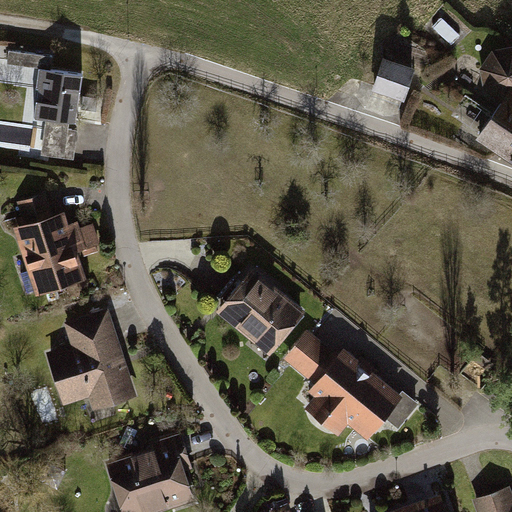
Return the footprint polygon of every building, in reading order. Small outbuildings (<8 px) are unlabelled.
[(8,59),(20,61),(22,51),(9,49),(8,59)] [(489,88),(501,96),(502,93),(509,92),(511,94),(511,50),(496,53),(486,69),(489,88)] [(413,68),(385,59),(375,89),(404,98),(413,68)] [(39,88),(35,116),(47,118),(70,121),(77,122),(83,73),(40,67),(37,87),(39,88)] [(511,101),(506,98),(481,135),(511,155),(511,101)] [(70,121),(47,118),(42,155),(75,159),(78,129),(69,128),(70,121)] [(27,226),(20,228),(34,270),(45,266),(51,286),(82,276),(73,248),(83,245),(79,233),(69,236),(62,215),(53,218),(45,194),(19,202),(27,226)] [(222,309),(271,349),(301,312),(252,272),(222,309)] [(78,346),(52,355),(66,398),(93,390),(97,404),(132,393),(106,313),(71,324),(78,346)] [(293,349),(299,354),(314,336),(308,331),(293,349)] [(299,354),(293,361),(318,381),(313,387),(321,394),(315,402),(342,424),(349,416),(369,433),(392,405),(406,416),(417,403),(403,392),(400,397),(343,350),(338,356),(314,336),(299,354)] [(138,430),(129,425),(120,443),(130,448),(138,430)] [(154,448),(110,463),(126,511),(141,511),(192,496),(182,466),(190,464),(180,433),(152,442),(154,448)] [(67,470),(49,461),(40,479),(58,487),(67,470)] [(511,511),(511,499),(508,488),(477,499),(481,511),(511,511)] [(444,511),(439,498),(400,511),(444,511)]
